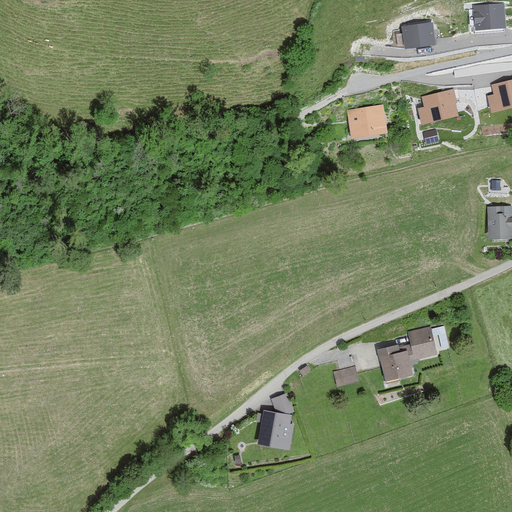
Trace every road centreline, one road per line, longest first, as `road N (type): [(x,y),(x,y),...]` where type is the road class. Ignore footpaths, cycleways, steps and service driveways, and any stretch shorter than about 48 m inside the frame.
road 1 (residential): [(112,511),(293,367),(511,262)]
road 2 (residential): [(511,50),(353,90)]
